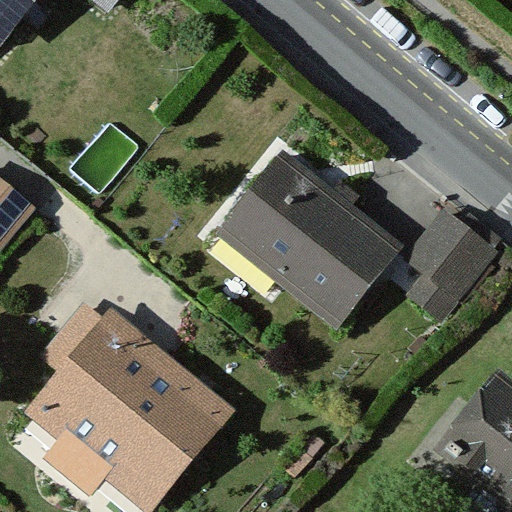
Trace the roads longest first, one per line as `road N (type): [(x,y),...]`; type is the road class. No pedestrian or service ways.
road 1 (tertiary): [(293,0),(511,183)]
road 2 (residential): [(145,284),(0,166)]
